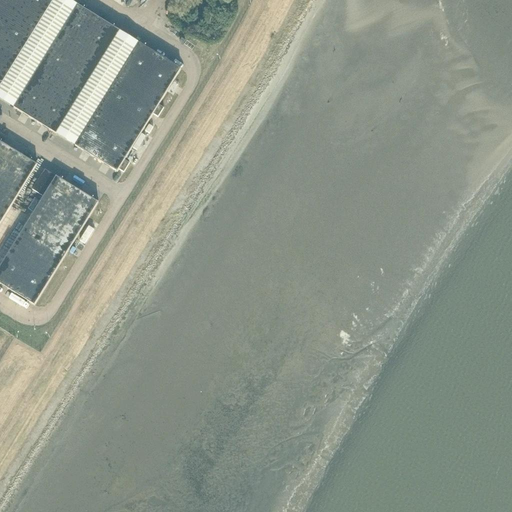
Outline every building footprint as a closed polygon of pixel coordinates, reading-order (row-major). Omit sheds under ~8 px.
[(0,0),(0,42),(26,0),(0,0)] [(55,0),(0,89),(0,99),(15,108),(78,6),(69,0),(55,0)] [(26,0),(0,42),(0,89),(55,0),(26,0)] [(25,115),(36,122),(99,19),(78,6),(15,108),(25,115)] [(99,19),(36,122),(46,128),(57,135),(88,85),(121,32),(99,19)] [(57,135),(76,146),(88,127),(140,43),(121,32),(88,85),(57,135)] [(87,153),(97,159),(161,57),(140,43),(88,127),(76,146),(87,153)] [(161,57),(97,159),(107,166),(118,173),(168,91),(169,90),(173,83),(175,81),(182,70),(161,57)] [(169,90),(168,91),(174,95),(180,85),(175,81),(173,83),(169,90)] [(160,105),(154,114),(159,117),(165,108),(160,105)] [(0,179),(17,152),(7,146),(0,141),(0,179)] [(17,152),(0,179),(0,226),(38,165),(27,158),(17,152)] [(126,160),(120,170),(125,173),(130,163),(126,160)] [(33,191),(44,198),(57,177),(46,170),(33,191)] [(0,268),(0,284),(14,293),(78,190),(68,184),(57,177),(44,198),(0,268)] [(78,190),(14,293),(35,306),(72,246),(90,218),(99,203),(88,196),(78,190)] [(94,231),(89,228),(80,242),(85,245),(94,231)]
